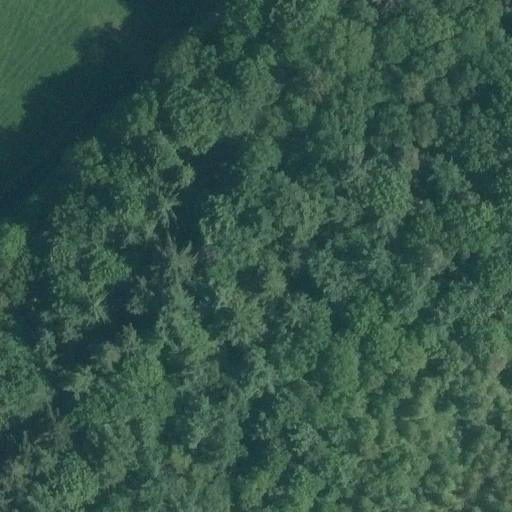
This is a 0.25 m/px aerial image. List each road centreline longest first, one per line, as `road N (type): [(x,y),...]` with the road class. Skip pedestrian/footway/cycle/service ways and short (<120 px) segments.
road 1 (unclassified): [(0,454),(336,0)]
road 2 (track): [(232,138),(129,53)]
